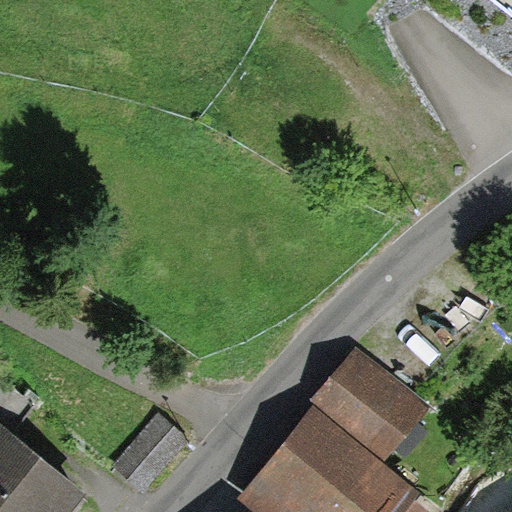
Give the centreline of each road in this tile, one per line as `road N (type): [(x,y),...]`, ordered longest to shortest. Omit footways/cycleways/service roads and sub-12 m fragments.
road 1 (residential): [(232,443),(363,292),(511,179)]
road 2 (residential): [(0,293),(162,386),(232,443)]
